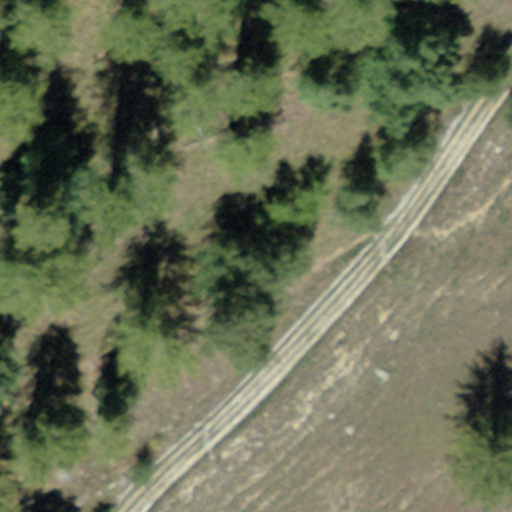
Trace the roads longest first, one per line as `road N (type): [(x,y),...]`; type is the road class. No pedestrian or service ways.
road 1 (track): [(306,322),(433,141),(511,49)]
road 2 (track): [(120,511),(306,322)]
